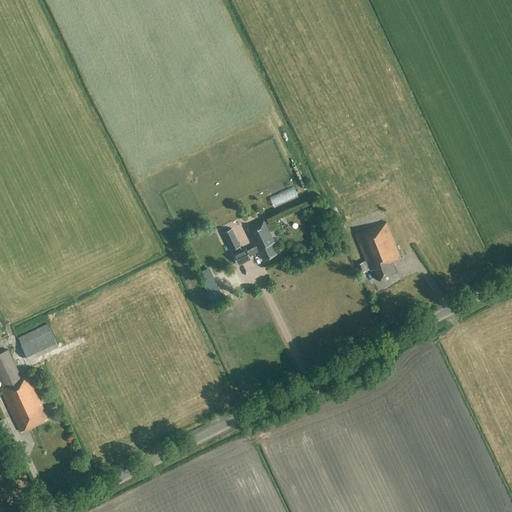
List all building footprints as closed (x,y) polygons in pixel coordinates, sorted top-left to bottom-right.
[(273,46),(268,49),(272,55),(277,51),(273,46)] [(371,211),(390,207),(389,200),(369,204),(371,211)] [(429,222),(424,205),(412,208),(416,226),(429,222)] [(274,242),(263,221),(248,228),(257,246),(247,250),(245,247),(233,253),(238,264),(251,258),(250,256),(259,251),(264,260),(276,254),(271,243),(274,242)] [(396,274),(391,262),(400,258),(386,222),(356,234),(370,270),(374,269),(379,281),(396,274)] [(240,246),(232,230),(222,234),(230,251),(240,246)] [(223,299),(237,293),(235,288),(221,293),(223,299)] [(17,312),(11,314),(15,329),(21,328),(17,312)] [(58,346),(47,324),(19,338),(29,360),(58,346)] [(0,388),(20,431),(48,418),(27,373),(21,376),(8,350),(0,353),(0,379),(2,385),(0,386),(0,388)] [(54,403),(47,406),(50,412),(57,409),(54,403)]
